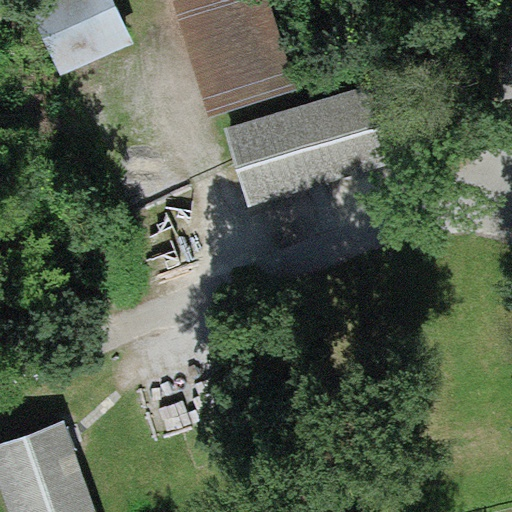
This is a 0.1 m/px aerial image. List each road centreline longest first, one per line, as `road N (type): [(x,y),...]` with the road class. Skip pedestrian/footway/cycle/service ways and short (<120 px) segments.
road 1 (track): [(488,198),(0,371)]
road 2 (track): [(511,218),(488,198),(511,34)]
